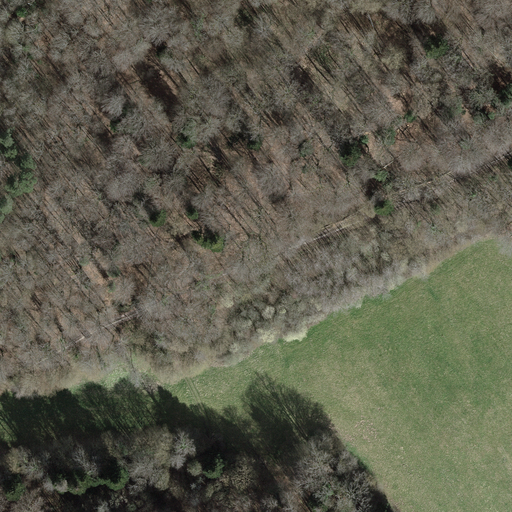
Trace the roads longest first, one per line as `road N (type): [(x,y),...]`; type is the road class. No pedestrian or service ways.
road 1 (track): [(511,145),(457,181),(394,197),(181,300),(112,324),(49,371),(0,378)]
road 2 (track): [(238,511),(163,307)]
